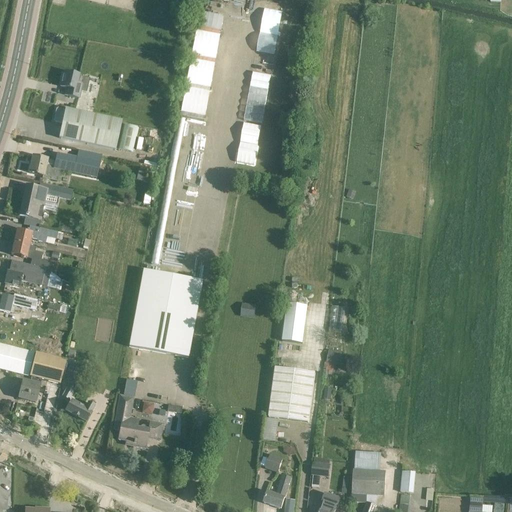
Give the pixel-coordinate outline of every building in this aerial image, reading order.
[(64,72),(61,87),(66,88),(64,96),(79,100),(81,92),(81,91),(86,93),(90,79),(79,77),(79,76),(64,72)] [(178,116),(203,121),(209,87),(184,83),(178,116)] [(55,110),(53,121),(55,123),(61,125),(58,138),(115,151),(122,122),(65,109),(65,110),(58,109),(55,110)] [(236,163),(256,166),(260,125),(240,123),(236,163)] [(123,125),(118,149),(133,153),(138,128),(123,125)] [(32,156),(28,173),(43,176),(42,179),(52,181),(54,170),(60,171),(96,179),(102,156),(78,151),(76,158),(56,153),(55,161),(48,160),(32,156)] [(39,183),(38,189),(25,186),(19,216),(25,218),(23,226),(38,229),(40,221),(44,203),(57,205),(59,198),(69,201),(72,191),(39,183)] [(29,246),(31,239),(37,240),(36,241),(45,243),(46,237),(62,241),(63,234),(39,229),(38,235),(32,234),(32,233),(17,230),(14,243),(30,247),(35,249),(35,248),(29,246)] [(30,247),(14,243),(11,255),(31,260),(30,266),(44,269),(48,271),(56,276),(58,264),(49,261),(48,263),(41,261),(43,254),(34,252),(35,249),(30,247)] [(21,282),(41,286),(47,287),(78,297),(80,290),(61,281),(55,276),(56,276),(48,271),(44,269),(30,266),(11,261),(8,272),(7,272),(4,284),(19,288),(21,282)] [(142,270),(128,347),(188,359),(202,281),(142,270)] [(14,295),(13,298),(2,296),(0,302),(0,311),(9,313),(12,302),(20,304),(20,308),(34,311),(37,300),(14,295)] [(242,304),(240,317),(254,319),(256,305),(242,304)] [(308,306),(287,304),(282,342),(302,345),(308,306)] [(48,305),(47,311),(59,313),(60,307),(48,305)] [(0,369),(29,377),(60,385),(66,362),(0,344),(0,369)] [(329,350),(326,363),(340,365),(342,353),(329,350)] [(68,351),(67,359),(73,360),(75,352),(68,351)] [(67,387),(61,397),(69,401),(76,389),(75,389),(84,371),(71,364),(65,375),(66,376),(62,384),(67,387)] [(275,368),(268,418),(309,423),(315,373),(275,368)] [(385,375),(383,386),(399,388),(401,376),(385,375)] [(22,381),(18,399),(35,403),(40,385),(22,381)] [(149,422),(148,430),(145,430),(145,429),(144,427),(143,427),(142,426),(141,427),(140,428),(140,429),(137,428),(139,420),(127,418),(131,398),(119,396),(113,431),(119,432),(118,440),(133,443),(133,447),(145,449),(147,440),(160,442),(163,425),(149,422)] [(71,401),(66,411),(86,422),(94,406),(88,403),(85,408),(71,401)] [(141,414),(152,415),(152,412),(180,415),(181,407),(142,403),(141,414)] [(270,455),(265,469),(278,473),(282,459),(270,455)] [(312,463),(311,476),(329,478),(330,466),(329,465),(329,462),(315,460),(314,464),(312,463)] [(374,511),(377,507),(377,504),(378,497),(384,497),(385,472),(380,472),(354,471),(353,471),(352,503),(366,504),(363,511),(374,511)] [(402,472),(400,493),(413,494),(415,473),(402,472)] [(267,492),(264,503),(281,509),(285,498),(284,498),(291,478),(283,475),(276,495),(267,492)] [(335,511),(337,508),(341,499),(325,494),(322,503),(323,504),(321,509),(319,511),(335,511)] [(504,511),(505,497),(468,496),(467,511),(504,511)]
